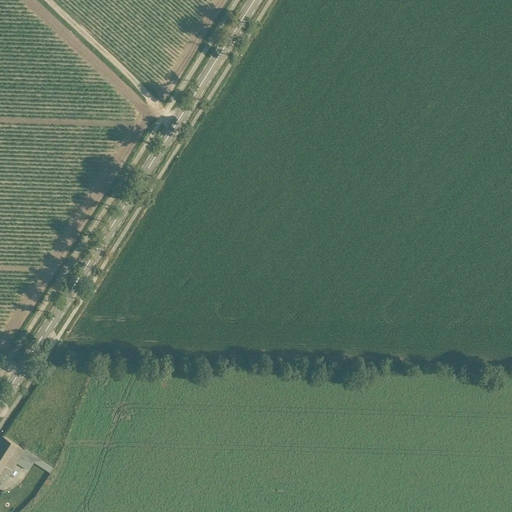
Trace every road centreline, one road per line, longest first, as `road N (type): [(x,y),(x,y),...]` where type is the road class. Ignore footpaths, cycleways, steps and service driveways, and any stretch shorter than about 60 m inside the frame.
road 1 (secondary): [(0,402),(254,0)]
road 2 (track): [(175,123),(45,0)]
